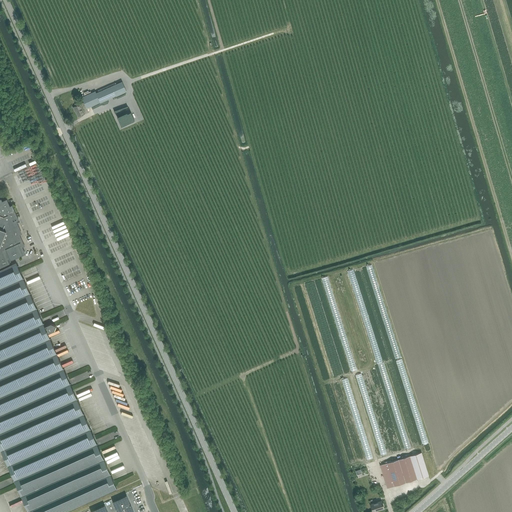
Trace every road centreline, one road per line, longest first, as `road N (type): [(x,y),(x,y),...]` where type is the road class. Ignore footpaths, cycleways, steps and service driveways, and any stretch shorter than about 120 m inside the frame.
road 1 (tertiary): [(234,511),(6,0)]
road 2 (track): [(291,511),(241,375),(297,349),(239,149),(250,146)]
road 3 (unclassified): [(71,313),(102,328),(184,511)]
road 4 (unclassified): [(153,511),(71,313)]
road 5 (unclassified): [(71,313),(0,158)]
road 6 (track): [(127,82),(275,33)]
road 7 (unclassified): [(416,511),(511,427)]
